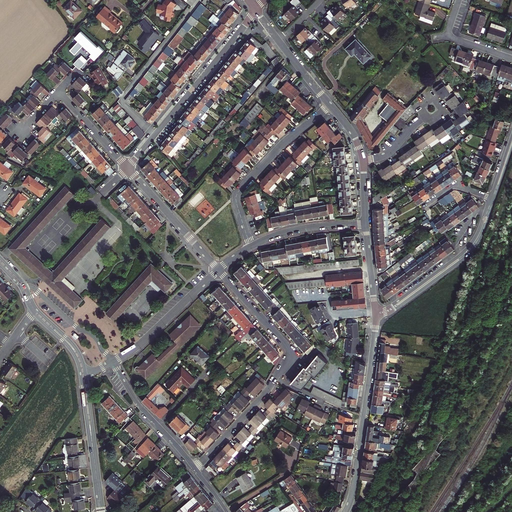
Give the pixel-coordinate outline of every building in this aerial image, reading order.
[(175,3),(171,0),(165,0),(164,2),(163,5),(158,4),(156,11),(161,12),(161,15),(164,15),(164,18),(165,20),(167,20),(169,19),(170,16),(172,17),(173,12),(171,12),(170,10),(170,9),(175,3)] [(241,10),(235,2),(233,0),(232,0),(228,4),(223,11),(226,13),(234,20),(238,16),(239,14),(241,10)] [(298,0),(292,0),(290,2),(293,5),(284,14),(288,19),(289,18),(291,20),(300,12),(297,9),(295,7),(297,6),(301,2),(298,0)] [(341,0),(348,9),(351,7),(352,8),(357,4),(353,0),(341,0)] [(75,18),(81,10),(74,4),(71,1),(64,8),(75,18)] [(434,17),(436,13),(427,11),(429,4),(420,1),(415,14),(421,16),(420,20),(427,22),(428,18),(433,20),(434,17)] [(196,9),(202,14),(203,13),(207,8),(201,3),(196,9)] [(339,20),(345,14),(337,5),(334,8),(331,11),(330,10),(327,13),(328,14),(332,19),(335,16),(339,20)] [(110,13),(111,11),(105,6),(96,16),(111,28),(110,29),(115,32),(123,23),(118,19),(118,20),(114,17),(110,13)] [(196,9),(192,15),(197,20),(202,14),(196,9)] [(217,17),(219,19),(229,27),(231,24),(234,20),(226,13),(223,11),(217,17)] [(479,36),(486,16),(475,13),(474,17),(475,17),(473,22),(469,32),(479,36)] [(332,19),(328,14),(325,17),(326,18),(323,21),(320,24),(328,33),(335,27),(331,23),(334,20),(332,19)] [(197,20),(192,15),(187,21),(192,25),(197,20)] [(141,26),(146,31),(142,37),(142,38),(139,42),(140,44),(138,46),(143,50),(145,50),(146,49),(147,50),(149,47),(148,46),(150,45),(151,42),(152,43),(153,43),(153,42),(159,35),(153,30),(153,29),(143,18),(141,20),(139,23),(142,26),(141,26)] [(212,22),(215,24),(226,34),(228,31),(231,28),(229,27),(219,19),(217,22),(214,19),(212,22)] [(192,25),(187,21),(182,27),(187,31),(188,31),(192,25)] [(505,29),(504,28),(491,23),(487,37),(494,39),(503,42),(507,33),(505,32),(506,31),(505,29)] [(210,30),(210,31),(221,40),(224,37),(226,34),(215,24),(210,30)] [(182,27),(178,33),(183,37),(187,31),(182,27)] [(306,38),(309,42),(315,36),(312,33),(311,34),(308,31),(305,28),(296,36),(302,42),(306,38)] [(210,31),(205,36),(216,46),(219,43),(221,40),(210,31)] [(90,56),(95,60),(104,50),(99,46),(98,47),(81,32),(76,37),(79,41),(70,51),(73,54),(74,55),(84,45),(87,48),(93,53),(90,56)] [(178,33),(173,39),(179,44),(184,38),(183,37),(178,33)] [(205,36),(201,42),(211,51),(214,48),(216,46),(205,36)] [(315,36),(309,42),(312,44),(307,49),(311,53),(312,53),(315,56),(323,47),(320,44),(317,40),(318,39),(315,36)] [(252,37),(249,41),(248,40),(247,42),(243,46),(254,55),(261,47),(262,45),(252,37)] [(179,44),(173,39),(168,45),(173,49),(174,50),(179,44)] [(354,54),(364,64),(372,56),(356,39),(345,49),(350,54),(353,52),(354,54)] [(196,48),(207,57),(209,54),(211,51),(201,42),(196,48)] [(173,49),(168,45),(163,52),(168,56),(173,49)] [(254,56),(254,55),(243,46),(240,50),(238,53),(246,59),(249,62),(254,56)] [(207,57),(196,48),(191,54),(200,61),(202,63),(204,61),(207,57)] [(455,63),(462,65),(466,52),(461,51),(456,49),(454,55),(454,56),(457,57),(455,63)] [(123,50),(113,63),(125,71),(127,68),(129,66),(131,67),(134,62),(133,61),(135,58),(123,50)] [(241,65),(246,59),(238,53),(236,51),(234,54),(231,57),(239,63),(241,65)] [(168,56),(163,52),(158,58),(163,62),(165,59),(168,56)] [(188,52),(184,58),(195,68),(197,65),(200,61),(191,54),(188,52)] [(469,68),(473,69),(476,59),(473,58),(474,55),(471,54),(466,52),(462,65),(469,68)] [(115,57),(108,53),(105,56),(107,58),(111,61),(112,61),(115,57)] [(234,69),(239,63),(231,57),(229,60),(227,63),(234,69)] [(271,61),(275,66),(280,60),(277,57),(271,61)] [(158,68),(160,70),(165,64),(163,62),(158,58),(153,64),(158,68)] [(184,58),(178,64),(190,74),(192,71),(195,68),(184,58)] [(77,59),(73,64),(79,69),(83,64),(77,59)] [(482,76),(483,72),(487,63),(481,61),(476,59),(473,69),(476,70),(475,74),(482,76)] [(68,72),(71,69),(64,62),(59,68),(55,64),(53,67),(59,73),(61,70),(66,74),(68,72)] [(122,75),(125,71),(113,63),(110,62),(108,65),(109,66),(110,67),(108,70),(115,75),(113,76),(118,80),(122,75)] [(237,71),(234,69),(227,63),(224,65),(222,68),(230,75),(232,77),(237,71)] [(483,72),(494,76),(498,66),(492,64),(487,63),(483,72)] [(158,68),(153,64),(148,70),(153,74),(158,68)] [(173,71),(176,73),(184,80),(187,77),(190,74),(178,64),(173,71)] [(501,68),(498,66),(494,76),(498,77),(497,79),(504,81),(506,77),(509,67),(505,66),(502,65),(501,68)] [(57,75),(59,73),(53,67),(46,74),(57,84),(60,81),(55,76),(57,75)] [(269,67),(263,74),(266,76),(272,70),(269,67)] [(97,68),(89,74),(90,75),(91,77),(92,77),(97,84),(101,82),(103,85),(107,82),(100,71),(99,71),(97,68)] [(225,81),(230,75),(222,68),(219,72),(217,74),(225,81)] [(287,81),(291,76),(287,72),(283,68),(266,87),(275,94),(278,91),(275,87),(273,86),(279,79),(281,80),(285,83),(287,81)] [(151,77),(153,74),(148,70),(144,76),(149,81),(151,82),(153,79),(151,77)] [(176,73),(171,80),(179,86),(182,83),(184,80),(176,73)] [(220,86),(225,81),(217,74),(215,77),(212,80),(220,86)] [(87,83),(80,76),(73,83),(71,85),(76,90),(79,87),(82,89),(87,83)] [(149,81),(144,76),(139,82),(144,86),(149,81)] [(281,80),(279,79),(273,86),(275,87),(281,80)] [(33,89),(39,82),(36,80),(30,86),(33,89)] [(171,80),(166,85),(176,94),(179,91),(181,88),(179,86),(171,80)] [(223,89),(220,86),(212,80),(210,83),(207,86),(218,95),(223,89)] [(164,93),(171,100),(174,96),(176,94),(166,85),(161,81),(160,83),(164,87),(161,91),(164,93)] [(280,89),(287,95),(294,86),(291,84),(287,81),(285,83),(280,89)] [(39,82),(33,89),(32,89),(38,95),(40,93),(42,91),(47,95),(49,92),(39,82)] [(140,92),(144,86),(139,82),(134,88),(140,92)] [(443,98),(451,93),(445,85),(444,86),(441,83),(434,88),(436,92),(437,91),(439,94),(442,99),(443,98)] [(123,92),(118,86),(113,90),(118,96),(123,92)] [(214,101),(218,95),(207,86),(205,88),(203,91),(211,98),(214,101)] [(287,95),(289,97),(294,100),(299,94),(301,92),(297,89),(294,86),(287,95)] [(361,118),(382,92),(375,86),(350,117),(356,124),(357,124),(361,118)] [(75,91),(77,94),(72,99),(76,103),(79,106),(85,101),(78,93),(82,89),(79,87),(76,90),(75,91)] [(135,98),(140,92),(134,88),(130,94),(135,98)] [(30,92),(33,95),(28,101),(35,107),(41,102),(36,97),(37,96),(38,95),(32,89),(30,92)] [(206,104),(211,98),(203,91),(200,95),(198,97),(206,104)] [(453,108),(461,103),(455,95),(454,96),(452,92),(451,93),(443,98),(446,102),(447,101),(449,104),(452,109),(453,108)] [(164,93),(159,99),(167,105),(169,102),(171,100),(164,93)] [(403,105),(398,101),(388,93),(383,99),(388,103),(379,115),(387,121),(373,140),(365,126),(360,129),(371,150),(376,146),(389,131),(393,125),(400,117),(404,112),(407,109),(403,105)] [(135,98),(130,94),(125,100),(130,104),(135,98)] [(292,103),(298,109),(305,100),(302,98),(299,94),(294,100),(292,103)] [(210,107),(206,104),(198,97),(195,100),(193,103),(205,113),(210,107)] [(159,99),(154,105),(162,111),(164,108),(167,105),(159,99)] [(309,103),(305,100),(298,109),(305,114),(312,106),(309,103)] [(32,111),(35,107),(28,101),(23,106),(24,107),(22,110),(26,113),(28,116),(32,111)] [(21,104),(19,102),(12,109),(8,105),(5,107),(11,113),(13,110),(18,115),(20,112),(22,110),(24,107),(23,106),(21,104)] [(151,102),(146,108),(149,110),(157,117),(160,114),(162,111),(154,105),(151,102)] [(463,102),(461,103),(453,108),(456,113),(458,112),(458,113),(461,116),(465,114),(469,111),(463,102)] [(122,108),(118,103),(113,108),(117,113),(122,108)] [(200,119),(205,113),(193,103),(190,106),(188,109),(196,115),(200,119)] [(251,123),(263,108),(257,103),(240,124),(246,129),(247,128),(251,123)] [(95,117),(98,120),(108,111),(109,110),(103,104),(92,114),(95,117)] [(414,109),(412,106),(411,104),(407,109),(404,112),(407,114),(414,109)] [(47,111),(44,115),(51,122),(54,124),(58,119),(57,117),(56,116),(54,114),(57,111),(52,106),(47,111)] [(277,120),(285,127),(289,122),(291,120),(290,119),(292,116),(282,107),(279,110),(283,113),(277,120)] [(61,112),(58,109),(57,111),(54,114),(56,116),(57,117),(60,114),(66,121),(72,115),(69,111),(66,108),(61,112)] [(122,108),(117,113),(121,117),(126,112),(122,108)] [(141,114),(152,123),(155,120),(157,117),(149,110),(146,108),(141,114)] [(200,119),(196,115),(188,109),(186,111),(184,115),(191,121),(194,124),(197,120),(198,121),(200,119)] [(100,123),(103,126),(112,117),(113,116),(108,111),(98,120),(100,123)] [(8,123),(13,118),(7,113),(0,120),(0,124),(4,128),(8,123)] [(453,122),(459,130),(470,122),(471,123),(472,122),(473,121),(473,120),(473,119),(470,116),(467,118),(465,114),(461,116),(455,120),(453,122)] [(51,122),(44,115),(40,119),(36,123),(42,129),(45,126),(46,127),(51,122)] [(194,124),(191,121),(184,115),(181,117),(179,120),(181,122),(187,127),(189,129),(194,124)] [(112,117),(103,126),(105,129),(108,131),(117,123),(112,117)] [(360,129),(365,126),(361,118),(357,124),(358,127),(360,129)] [(134,128),(137,125),(132,119),(127,124),(130,128),(132,126),(134,128)] [(459,131),(459,130),(453,122),(451,119),(448,121),(447,122),(446,121),(442,124),(448,133),(451,131),(453,135),(459,131)] [(505,121),(496,119),(493,127),(501,130),(502,130),(503,126),(505,121)] [(270,125),(267,128),(274,133),(275,135),(277,132),(279,133),(282,130),(285,127),(277,120),(271,126),(270,125)] [(110,134),(113,137),(123,128),(118,122),(117,123),(108,131),(110,134)] [(189,129),(187,127),(181,122),(178,125),(175,128),(187,137),(192,131),(189,129)] [(317,129),(323,136),(331,129),(328,125),(325,122),(317,129)] [(214,130),(218,133),(222,128),(219,124),(214,130)] [(450,136),(448,133),(442,124),(437,127),(438,128),(437,129),(434,131),(440,141),(441,142),(450,136)] [(145,134),(144,133),(137,125),(134,128),(132,130),(140,140),(145,134)] [(46,127),(45,126),(42,129),(40,131),(38,133),(40,135),(38,138),(44,143),(46,140),(44,138),(49,133),(51,131),(46,127)] [(253,138),(255,140),(263,147),(268,142),(269,141),(268,140),(274,133),(267,128),(266,126),(262,130),(260,128),(253,138)] [(493,127),(490,126),(485,140),(495,143),(497,138),(498,133),(500,134),(501,130),(493,127)] [(67,138),(75,146),(86,137),(82,133),(78,128),(67,138)] [(115,140),(118,143),(128,133),(123,128),(113,137),(115,140)] [(181,144),(187,137),(175,128),(173,132),(170,135),(181,144)] [(332,140),(336,144),(343,137),(340,133),(337,135),(334,132),(331,129),(323,136),(320,138),(323,141),(326,139),(329,142),(332,140)] [(431,147),(440,141),(434,131),(432,129),(429,131),(428,132),(427,131),(423,134),(429,144),(431,147)] [(214,130),(209,136),(213,139),(218,133),(214,130)] [(128,133),(118,143),(121,146),(123,149),(134,139),(129,133),(128,133)] [(420,150),(429,144),(423,134),(418,137),(419,138),(417,139),(414,141),(417,145),(420,150)] [(182,144),(181,144),(170,135),(168,138),(165,141),(177,150),(182,144)] [(213,139),(209,136),(204,141),(208,145),(213,139)] [(80,152),(91,143),(88,140),(86,137),(75,146),(80,152)] [(11,148),(16,143),(12,141),(10,138),(6,142),(3,145),(9,150),(7,153),(10,155),(13,152),(14,150),(11,148)] [(248,145),(249,147),(255,140),(253,138),(247,144),(248,145)] [(41,144),(35,139),(30,144),(26,148),(32,154),(41,144)] [(248,145),(245,148),(253,155),(256,153),(257,154),(259,152),(263,147),(255,140),(249,147),(248,145)] [(303,143),(299,148),(307,155),(313,148),(314,150),(317,147),(309,140),(307,142),(305,141),(303,143)] [(495,143),(485,140),(480,152),(481,152),(479,157),(489,161),(491,156),(491,157),(493,151),(495,147),(497,143),(495,143)] [(171,157),(177,150),(165,141),(162,144),(160,147),(171,157)] [(199,148),(202,151),(208,145),(204,141),(199,148)] [(463,149),(464,148),(467,146),(462,141),(455,148),(457,150),(460,147),(463,149)] [(85,158),(96,148),(93,145),(91,143),(80,152),(85,158)] [(424,155),(420,150),(417,145),(414,147),(412,148),(412,147),(407,150),(413,159),(415,161),(424,155)] [(28,155),(24,151),(21,149),(18,146),(14,150),(13,152),(15,154),(14,156),(17,159),(19,157),(22,161),(28,155)] [(335,157),(345,156),(345,152),(345,147),(334,148),(335,157)] [(91,163),(101,154),(98,151),(96,148),(85,158),(90,163),(91,163)] [(245,148),(239,155),(247,162),(250,159),(253,155),(245,148)] [(295,155),(292,158),(298,163),(300,165),(302,162),(301,161),(307,155),(299,148),(295,152),(293,154),(295,155)] [(405,165),(413,159),(407,150),(403,153),(403,154),(402,155),(399,157),(400,159),(405,165)] [(236,164),(241,168),(244,165),(247,162),(239,155),(237,152),(231,159),(236,164)] [(452,156),(454,154),(453,152),(442,160),(444,162),(444,163),(453,157),(452,156)] [(96,168),(106,159),(103,156),(101,154),(91,163),(96,168)] [(194,154),(189,161),(192,163),(197,157),(194,154)] [(307,155),(301,161),(302,162),(304,164),(310,157),(307,155)] [(491,167),(493,163),(489,161),(479,157),(476,155),(474,160),(472,159),(471,161),(477,164),(489,170),(491,167)] [(141,164),(144,167),(142,169),(144,172),(147,176),(155,169),(158,166),(148,156),(141,164)] [(287,159),(284,163),(292,170),(298,163),(292,158),(290,156),(287,159)] [(337,165),(346,164),(346,161),(345,156),(335,157),(335,165),(337,165)] [(110,167),(112,166),(109,163),(106,159),(96,168),(95,169),(101,175),(105,172),(109,176),(114,171),(110,167)] [(406,168),(405,165),(400,159),(397,162),(396,163),(395,161),(391,165),(396,173),(397,174),(406,168)] [(0,174),(7,180),(13,172),(0,162),(0,174)] [(281,166),(278,169),(284,175),(286,176),(291,171),(292,170),(284,163),(281,166)] [(295,173),(301,166),(300,165),(298,163),(292,170),(295,173)] [(236,164),(228,173),(235,180),(239,176),(241,174),(240,172),(242,170),(241,168),(236,164)] [(348,164),(346,164),(337,165),(338,173),(349,172),(348,169),(348,164)] [(488,173),(489,170),(477,164),(474,171),(478,173),(486,177),(488,173)] [(389,178),(396,173),(391,165),(386,168),(383,170),(382,169),(379,171),(380,172),(376,175),(380,181),(384,178),(384,179),(388,177),(389,178)] [(458,177),(462,175),(455,166),(449,170),(455,179),(458,177)] [(271,171),(267,176),(274,183),(280,177),(282,178),(284,175),(278,169),(277,168),(274,170),(273,169),(271,171)] [(452,181),(455,179),(449,170),(448,168),(442,173),(448,182),(449,183),(452,181)] [(160,174),(155,169),(147,176),(150,178),(152,181),(160,174)] [(294,174),(291,171),(286,176),(287,177),(289,179),(294,174)] [(163,172),(160,174),(152,181),(155,184),(157,187),(168,177),(165,174),(163,172)] [(349,177),(349,172),(338,173),(339,181),(350,180),(349,177)] [(232,184),(235,180),(228,173),(222,179),(220,178),(218,181),(225,188),(228,185),(229,187),(232,184)] [(449,183),(448,182),(442,173),(436,177),(443,188),(446,186),(447,185),(449,183)] [(485,181),(486,177),(478,173),(474,180),(483,184),(485,181)] [(40,196),(46,188),(29,175),(23,183),(40,196)] [(94,181),(88,175),(86,178),(91,184),(94,181)] [(277,186),(274,183),(267,176),(263,180),(261,182),(262,183),(260,186),(269,195),(277,186)] [(173,183),(168,177),(157,187),(160,189),(162,192),(170,186),(173,183)] [(440,190),(443,188),(436,177),(429,182),(436,191),(437,192),(439,190),(440,190)] [(350,185),(350,180),(339,181),(340,189),(350,188),(350,185)] [(437,192),(436,191),(429,182),(423,186),(431,196),(434,194),(437,192)] [(175,191),(178,188),(173,183),(170,186),(175,191)] [(13,244),(9,248),(12,251),(42,279),(75,308),(82,300),(61,280),(110,227),(102,219),(53,273),(25,248),(74,194),(66,186),(13,244)] [(124,202),(124,201),(135,192),(133,190),(129,186),(119,195),(124,202)] [(175,191),(170,186),(162,192),(165,195),(167,198),(175,191)] [(428,198),(431,196),(423,186),(417,190),(424,199),(424,200),(427,199),(428,198)] [(175,191),(167,198),(170,201),(173,204),(177,208),(184,200),(181,197),(184,195),(178,188),(175,191)] [(351,192),(350,188),(340,189),(340,197),(351,196),(351,192)] [(246,197),(248,206),(258,202),(262,201),(259,193),(258,193),(256,190),(252,191),(246,193),(247,197),(246,197)] [(386,196),(388,195),(384,190),(373,197),(373,203),(374,203),(381,199),(383,205),(388,204),(389,202),(386,196)] [(424,200),(424,199),(417,190),(414,192),(413,191),(410,193),(418,205),(422,202),(424,200)] [(124,201),(130,207),(140,198),(138,195),(135,192),(124,201)] [(14,216),(27,199),(19,193),(6,210),(14,216)] [(454,199),(454,198),(450,193),(444,197),(448,203),(448,204),(454,199)] [(352,200),(351,196),(340,197),(341,205),(352,204),(352,200)] [(479,200),(476,202),(471,196),(465,201),(473,212),(477,209),(483,205),(479,200)] [(109,197),(106,200),(115,210),(118,207),(119,207),(109,197)] [(310,201),(313,217),(317,216),(321,215),(319,202),(318,197),(310,198),(310,201)] [(135,213),(135,212),(145,203),(143,201),(140,198),(130,207),(135,213)] [(470,214),(473,212),(465,201),(459,206),(467,216),(470,214)] [(261,211),(258,202),(248,206),(250,211),(251,214),(253,213),(254,217),(264,214),(263,210),(261,211)] [(286,225),(290,224),(287,211),(284,211),(284,208),(283,209),(281,202),(278,206),(279,211),(280,216),(282,225),(286,225)] [(319,202),(321,215),(327,214),(334,213),(334,212),(333,206),(332,204),(324,205),(324,202),(319,202)] [(135,212),(140,218),(150,209),(148,206),(145,203),(135,212)] [(313,217),(311,204),(303,205),(305,218),(309,218),(313,217)] [(352,210),(352,204),(341,205),(342,214),(353,213),(352,210)] [(373,215),(388,213),(388,208),(388,204),(383,205),(383,206),(379,206),(380,208),(378,208),(378,209),(373,209),(373,212),(373,215)] [(302,219),(305,218),(303,205),(295,207),(296,209),(298,220),(302,219)] [(464,218),(467,216),(459,206),(454,210),(460,219),(461,221),(464,218)] [(120,215),(123,212),(118,207),(115,210),(120,215)] [(140,218),(145,223),(155,214),(152,212),(150,209),(140,218)] [(298,222),(298,220),(296,209),(287,211),(290,224),(294,223),(298,222)] [(458,223),(461,221),(460,219),(454,210),(453,210),(447,214),(455,225),(458,223)] [(275,226),(282,225),(280,216),(279,211),(275,212),(276,216),(266,219),(268,228),(275,226)] [(123,212),(120,215),(126,221),(129,218),(123,212)] [(144,224),(154,234),(162,225),(160,222),(161,221),(158,218),(155,214),(145,223),(144,224)] [(452,227),(455,225),(447,214),(441,219),(448,228),(449,229),(452,227)] [(445,231),(448,228),(441,219),(439,216),(430,223),(437,232),(438,231),(440,230),(442,232),(445,231)] [(11,226),(0,217),(0,230),(5,234),(11,226)] [(134,223),(129,218),(126,221),(131,226),(134,223)] [(139,228),(134,223),(131,226),(136,231),(139,228)] [(393,228),(388,230),(374,232),(374,235),(375,238),(389,236),(395,232),(393,228)] [(344,237),(345,246),(356,245),(355,240),(355,236),(344,237)] [(329,251),(328,247),(327,237),(322,238),(317,239),(320,252),(329,251)] [(452,251),(454,249),(446,238),(439,242),(440,243),(442,246),(448,254),(452,251)] [(320,252),(317,239),(313,240),(310,241),(312,253),(316,253),(320,252)] [(312,253),(310,241),(306,241),(301,242),(303,252),(304,255),(312,254),(312,253)] [(303,252),(301,242),(298,243),(294,244),(296,253),(303,252)] [(390,247),(390,242),(375,244),(375,247),(376,250),(390,247)] [(290,258),(296,257),(296,253),(294,244),(290,244),(286,245),(286,248),(289,260),(290,265),(293,265),(292,260),(291,260),(290,258)] [(345,246),(346,255),(357,254),(356,250),(356,245),(345,246)] [(446,256),(448,254),(442,246),(436,250),(442,258),(446,256)] [(289,260),(286,248),(282,248),(279,249),(281,260),(281,261),(289,260)] [(428,253),(435,262),(436,263),(439,261),(442,258),(436,250),(434,248),(428,253)] [(273,262),(281,260),(279,249),(275,250),(271,250),(273,262)] [(273,263),(273,262),(271,250),(266,251),(261,252),(262,256),(257,257),(267,269),(268,268),(268,264),(273,263)] [(391,259),(391,253),(376,255),(377,259),(377,261),(391,259)] [(433,265),(436,263),(435,262),(428,253),(422,257),(430,267),(433,265)] [(427,270),(430,267),(422,257),(422,256),(416,261),(423,271),(424,272),(427,270)] [(313,270),(359,265),(359,259),(277,268),(281,274),(313,271),(313,270)] [(392,264),(391,259),(377,261),(377,268),(378,271),(384,271),(392,264)] [(424,272),(423,271),(416,261),(410,266),(418,276),(421,274),(424,272)] [(152,280),(165,292),(173,284),(151,264),(106,313),(115,321),(152,280)] [(241,266),(234,273),(238,276),(240,279),(248,272),(245,268),(244,269),(241,266)] [(414,279),(418,276),(410,266),(404,271),(411,280),(412,281),(414,279)] [(248,272),(240,279),(243,282),(245,285),(255,276),(250,270),(248,272)] [(363,271),(344,273),(326,275),(326,279),(286,283),(289,290),(350,284),(353,284),(354,297),(365,296),(365,289),(364,278),(363,271)] [(412,281),(411,280),(404,271),(398,275),(406,285),(409,283),(412,281)] [(403,287),(406,285),(398,275),(392,279),(399,288),(400,290),(402,288),(403,287)] [(0,294),(6,301),(13,294),(10,290),(12,288),(9,285),(7,287),(5,285),(3,283),(5,281),(0,276),(0,294)] [(255,276),(245,285),(248,288),(251,291),(259,284),(260,282),(255,276)] [(400,290),(399,288),(392,279),(386,284),(394,294),(397,292),(397,291),(400,290)] [(381,290),(388,299),(390,297),(394,294),(386,284),(385,282),(381,286),(381,290)] [(259,284),(251,291),(253,294),(256,297),(263,290),(261,288),(262,287),(259,284)] [(214,296),(217,299),(225,292),(223,289),(220,286),(210,294),(213,297),(214,296)] [(263,290),(256,297),(259,300),(261,303),(269,295),(266,292),(268,291),(266,288),(264,290),(263,290)] [(222,305),(223,305),(231,298),(228,295),(225,292),(217,299),(222,305)] [(203,294),(200,297),(209,307),(212,304),(203,294)] [(269,295),(261,303),(265,307),(267,309),(270,312),(280,304),(274,297),(272,299),(269,295)] [(224,308),(228,311),(236,304),(233,301),(231,298),(223,305),(225,307),(224,308)] [(332,310),(366,307),(365,298),(332,301),(332,310)] [(226,313),(231,319),(241,310),(238,307),(236,304),(228,311),(226,313)] [(270,312),(273,315),(274,317),(278,321),(287,313),(288,313),(280,304),(270,312)] [(310,309),(318,323),(326,318),(323,312),(322,311),(321,310),(322,310),(320,306),(317,308),(316,306),(310,309)] [(231,319),(236,325),(247,316),(244,313),(241,310),(231,319)] [(287,313),(278,321),(281,324),(283,327),(292,320),(290,317),(291,317),(287,313)] [(179,345),(200,325),(191,315),(183,323),(182,322),(179,325),(177,327),(178,327),(170,335),(175,341),(179,345)] [(239,341),(241,339),(255,326),(251,321),(247,316),(236,325),(241,331),(235,336),(239,341)] [(292,320),(283,327),(286,330),(289,333),(297,326),(298,325),(295,321),(294,322),(292,320)] [(328,321),(323,324),(324,325),(320,326),(322,329),(330,324),(328,321)] [(349,338),(359,337),(358,329),(358,322),(348,323),(349,338)] [(322,329),(320,330),(327,341),(337,336),(335,331),(334,329),(332,323),(330,324),(322,329)] [(255,342),(263,335),(260,331),(255,326),(241,339),(242,340),(243,341),(246,337),(250,341),(252,339),(255,342)] [(301,333),(299,331),(300,330),(297,326),(289,333),(291,336),(294,339),(301,333)] [(301,333),(294,339),(296,342),(299,345),(307,338),(309,337),(304,331),(301,333)] [(259,345),(261,348),(269,341),(266,338),(263,335),(255,342),(258,346),(259,345)] [(349,338),(348,338),(346,351),(357,352),(357,353),(358,346),(359,337),(349,338)] [(307,338),(299,345),(303,350),(307,354),(316,347),(313,344),(312,345),(310,343),(310,342),(307,338)] [(380,340),(379,343),(379,348),(378,352),(387,353),(388,346),(386,346),(386,340),(380,340)] [(161,362),(179,345),(175,341),(157,358),(161,362)] [(263,351),(266,354),(274,347),(272,344),(269,341),(261,348),(263,350),(263,351)] [(198,346),(191,354),(201,363),(203,365),(210,356),(198,346)] [(398,355),(399,349),(391,348),(391,347),(388,346),(387,353),(388,353),(390,354),(391,354),(391,352),(392,353),(392,354),(393,354),(398,355)] [(280,357),(278,354),(279,353),(277,351),(274,347),(266,354),(269,358),(270,357),(272,359),(271,360),(275,365),(280,357)] [(378,357),(377,362),(387,363),(388,353),(387,353),(378,352),(378,357)] [(139,366),(138,366),(136,366),(136,367),(135,368),(135,369),(135,370),(136,371),(137,372),(138,371),(139,371),(140,371),(146,377),(161,362),(157,358),(153,354),(149,358),(148,358),(144,362),(144,363),(140,367),(139,366)] [(298,375),(291,383),(303,388),(314,374),(316,376),(328,362),(319,354),(313,361),(307,368),(305,366),(298,375)] [(351,356),(350,358),(348,367),(349,367),(366,370),(366,367),(366,365),(351,356)] [(376,371),(386,371),(387,363),(377,362),(377,366),(376,371)] [(18,368),(11,363),(8,366),(8,365),(6,366),(2,372),(11,378),(18,368)] [(182,368),(166,385),(174,392),(180,386),(183,383),(188,388),(195,380),(182,368)] [(375,379),(388,381),(389,377),(397,378),(398,373),(388,372),(386,371),(376,371),(376,375),(375,379)] [(260,375),(252,383),(260,390),(263,386),(265,384),(263,382),(265,380),(260,375)] [(398,387),(399,387),(399,385),(397,384),(397,385),(392,384),(392,383),(391,383),(391,381),(388,381),(375,379),(375,382),(375,384),(396,387),(398,387)] [(150,400),(159,392),(161,393),(165,389),(158,383),(154,387),(147,396),(142,401),(150,408),(161,418),(169,410),(166,406),(160,407),(159,408),(155,405),(150,400)] [(257,393),(260,390),(252,383),(247,388),(246,387),(243,390),(248,394),(251,392),(254,395),(257,393)] [(359,393),(359,388),(349,386),(348,397),(358,398),(359,393)] [(343,400),(314,387),(311,393),(322,398),(342,407),(343,400)] [(283,392),(280,395),(290,404),(293,401),(300,394),(287,388),(283,392)] [(393,397),(397,398),(402,394),(398,393),(394,396),(394,395),(387,394),(388,391),(374,389),(374,392),(373,395),(386,396),(393,397)] [(242,394),(237,399),(244,406),(247,403),(250,401),(246,397),(248,394),(243,390),(240,392),(242,394)] [(161,393),(159,392),(150,400),(155,405),(157,403),(157,397),(161,393)] [(290,404),(280,395),(277,398),(274,401),(278,405),(280,407),(282,408),(285,405),(287,407),(290,404)] [(357,404),(358,398),(348,397),(346,396),(343,396),(343,400),(342,407),(348,410),(349,407),(346,406),(345,405),(345,402),(347,402),(350,402),(350,406),(356,407),(357,404)] [(102,404),(120,423),(128,416),(124,411),(123,412),(120,409),(121,408),(110,397),(109,397),(102,403),(102,404)] [(274,401),(271,398),(267,402),(265,405),(269,408),(274,413),(277,410),(275,409),(278,405),(274,401)] [(307,400),(303,398),(298,407),(303,409),(306,411),(309,405),(311,402),(307,400)] [(242,409),(244,406),(237,399),(232,404),(230,403),(228,406),(233,411),(236,408),(239,412),(242,409)] [(314,407),(309,405),(306,411),(305,414),(313,418),(318,406),(316,405),(315,404),(314,407)] [(371,412),(383,413),(384,405),(372,404),(371,408),(371,412)] [(224,407),(219,413),(229,422),(232,420),(234,417),(231,413),(233,411),(228,406),(225,409),(224,407)] [(325,409),(318,406),(313,418),(325,424),(329,415),(325,413),(326,410),(325,409)] [(264,414),(260,410),(258,412),(255,415),(262,423),(265,425),(273,417),(271,416),(266,411),(264,414)] [(226,426),(229,422),(219,413),(211,421),(213,422),(218,427),(220,424),(224,428),(226,426)] [(345,429),(353,430),(353,427),(354,424),(352,423),(352,418),(340,414),(339,421),(342,422),(344,422),(343,426),(332,424),(335,425),(335,427),(336,427),(345,429)] [(172,421),(169,418),(168,420),(176,428),(182,434),(188,428),(186,426),(188,424),(178,415),(176,416),(175,415),(173,418),(174,419),(172,421)] [(262,423),(255,415),(251,419),(249,421),(253,425),(251,427),(257,433),(260,430),(257,428),(262,423)] [(386,428),(396,430),(397,425),(399,425),(400,419),(388,417),(387,423),(386,428)] [(133,442),(137,446),(146,435),(138,427),(133,421),(126,428),(136,438),(133,442)] [(207,432),(214,439),(217,435),(219,433),(216,430),(218,427),(213,422),(210,425),(212,426),(207,432)] [(347,440),(355,441),(356,437),(357,431),(353,430),(345,429),(344,435),(335,434),(336,427),(335,427),(335,425),(332,424),(329,438),(341,439),(347,440)] [(248,430),(244,426),(242,429),(239,432),(249,441),(254,436),(257,433),(251,427),(248,430)] [(366,440),(389,444),(390,437),(378,435),(378,431),(374,430),(368,429),(367,435),(366,440)] [(210,443),(214,439),(207,432),(206,431),(201,435),(197,439),(194,441),(198,445),(200,446),(203,443),(207,446),(210,443)] [(282,443),(287,447),(293,438),(281,431),(275,439),(282,443)] [(197,439),(189,432),(182,440),(193,450),(196,447),(198,445),(194,441),(197,439)] [(249,441),(239,432),(237,434),(234,437),(238,441),(236,444),(241,449),(244,446),(244,447),(249,441)] [(78,446),(77,438),(63,439),(64,446),(63,448),(64,452),(65,454),(66,457),(77,456),(77,452),(79,452),(78,446)] [(148,453),(155,445),(151,441),(148,438),(139,447),(137,451),(144,457),(148,453)] [(379,448),(379,447),(390,448),(391,444),(389,444),(366,440),(366,444),(365,448),(376,449),(377,448),(379,448)] [(233,446),(229,442),(227,445),(224,448),(232,455),(237,450),(238,452),(241,449),(236,444),(233,446)] [(354,447),(339,444),(339,445),(339,448),(334,447),(333,450),(335,451),(353,454),(354,450),(354,447)] [(155,445),(148,453),(157,462),(164,455),(161,452),(162,451),(160,449),(155,445)] [(232,455),(224,448),(222,451),(219,454),(226,461),(232,455)] [(127,464),(136,454),(132,451),(124,461),(127,464)] [(352,460),(353,454),(335,451),(334,458),(327,457),(326,462),(347,465),(351,466),(352,460)] [(386,462),(387,462),(388,459),(376,457),(374,457),(374,454),(374,453),(365,451),(364,455),(363,459),(385,462),(386,462)] [(226,461),(219,454),(215,458),(211,462),(217,467),(219,464),(224,469),(229,463),(226,461)] [(79,456),(77,456),(66,457),(65,457),(66,463),(69,462),(70,470),(79,469),(78,465),(80,465),(80,462),(79,456)] [(385,463),(385,462),(363,459),(362,466),(360,479),(366,480),(368,480),(369,480),(376,481),(377,478),(378,478),(379,475),(376,474),(377,469),(377,465),(382,466),(384,466),(385,463)] [(346,472),(347,465),(326,462),(320,461),(319,464),(332,466),(331,474),(338,475),(336,481),(343,482),(344,476),(346,476),(346,472)] [(159,466),(148,478),(145,481),(150,485),(156,479),(164,487),(172,477),(165,471),(159,466)] [(80,475),(79,469),(70,470),(69,470),(70,483),(79,482),(78,479),(80,478),(80,475)] [(181,479),(183,481),(175,487),(178,491),(172,496),(174,498),(195,480),(192,477),(188,472),(181,479)] [(241,484),(244,490),(254,485),(246,472),(237,477),(241,484)] [(112,473),(105,481),(110,485),(115,489),(122,481),(112,473)] [(284,482),(285,481),(287,483),(294,478),(291,475),(280,482),(283,487),(285,485),(286,484),(284,482)] [(289,487),(297,482),(294,478),(287,483),(289,487)] [(187,494),(198,484),(196,482),(195,480),(174,498),(173,498),(175,500),(184,493),(186,495),(187,494)] [(342,490),(343,482),(336,481),(335,481),(334,489),(342,490)] [(81,482),(79,482),(70,483),(71,492),(64,493),(65,497),(80,495),(80,491),(82,491),(81,488),(81,482)] [(293,493),(301,488),(297,482),(289,487),(293,493)] [(191,499),(202,490),(200,487),(198,484),(187,494),(191,499)] [(297,498),(305,493),(301,488),(293,493),(297,498)] [(111,504),(114,506),(116,505),(123,497),(115,490),(108,498),(111,501),(113,502),(111,504)] [(181,509),(183,511),(184,511),(199,500),(206,494),(204,492),(202,490),(191,499),(181,509)] [(34,505),(37,508),(42,501),(33,492),(26,500),(30,504),(32,506),(34,505)] [(301,504),(309,499),(305,493),(297,498),(301,504)] [(191,511),(193,511),(209,498),(208,496),(206,494),(199,500),(200,501),(201,502),(191,511)] [(80,495),(65,497),(65,501),(74,500),(75,509),(86,508),(85,502),(84,499),(81,499),(80,495)] [(42,501),(37,508),(35,509),(38,511),(50,511),(52,510),(47,505),(49,503),(45,498),(42,501)] [(193,511),(199,511),(205,507),(209,511),(215,507),(213,504),(214,503),(212,501),(209,498),(193,511)] [(305,509),(313,504),(309,499),(301,504),(305,509)] [(248,508),(250,506),(247,502),(235,511),(243,511),(244,511),(248,508)] [(338,511),(341,507),(336,503),(329,511),(322,511),(321,511),(338,511)]
